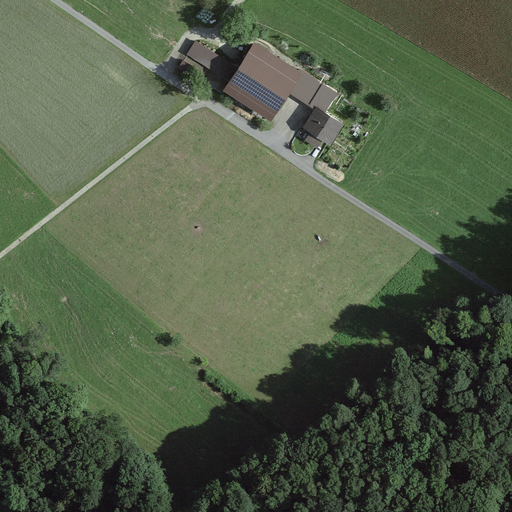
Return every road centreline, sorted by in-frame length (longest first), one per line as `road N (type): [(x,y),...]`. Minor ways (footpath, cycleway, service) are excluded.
road 1 (track): [(0,258),(201,100)]
road 2 (track): [(306,168),(511,301)]
